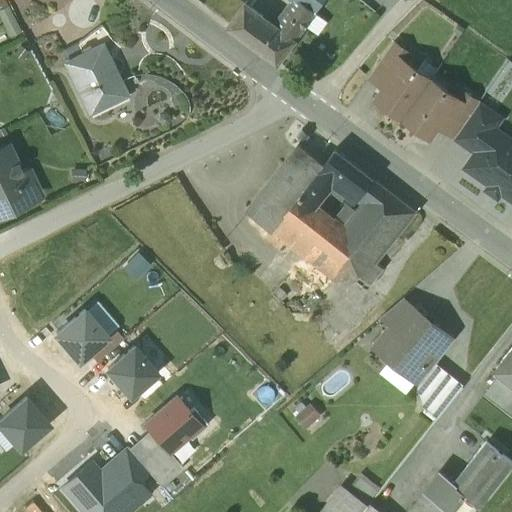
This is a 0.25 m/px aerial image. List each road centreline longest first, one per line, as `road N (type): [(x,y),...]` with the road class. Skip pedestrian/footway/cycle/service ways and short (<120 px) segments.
road 1 (residential): [(0,247),(253,122),(290,94)]
road 2 (residential): [(0,505),(98,419),(19,353),(0,314)]
road 3 (tertiary): [(511,256),(290,94)]
road 4 (tertiary): [(290,94),(169,0)]
road 5 (track): [(412,0),(312,113)]
